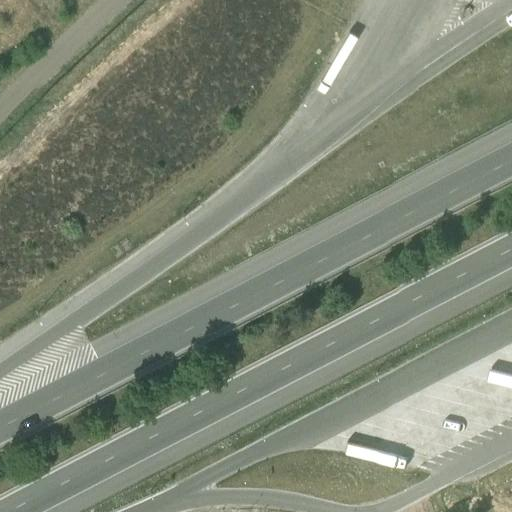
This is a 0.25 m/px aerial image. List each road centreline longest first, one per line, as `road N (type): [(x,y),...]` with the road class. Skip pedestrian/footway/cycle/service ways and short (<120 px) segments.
road 1 (motorway): [(511,154),(0,419)]
road 2 (motorway): [(4,511),(511,248)]
road 3 (motorway): [(382,85),(82,315),(0,366)]
road 4 (unclassified): [(117,0),(0,116)]
